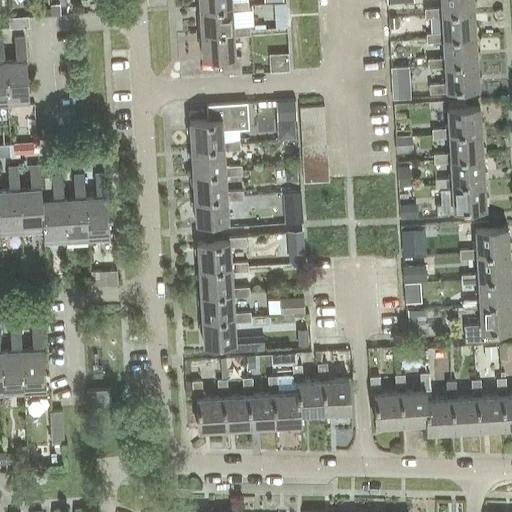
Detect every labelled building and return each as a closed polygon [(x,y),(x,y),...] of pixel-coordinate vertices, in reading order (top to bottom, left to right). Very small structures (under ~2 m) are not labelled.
[(233,30),(233,26),(232,10),(249,9),(248,0),(246,0),(232,1),(232,4),(200,6),(201,31),(233,30)] [(441,12),(474,11),(473,0),(440,0),(441,7),(424,8),(425,17),(442,16),(441,12)] [(443,37),(475,36),(474,11),(441,12),(442,16),(443,32),(426,33),(426,42),(443,41),(443,37)] [(398,16),(389,16),(389,27),(398,27),(398,16)] [(233,30),(201,31),(203,57),(235,55),(234,35),(251,35),(250,25),(233,26),(233,30)] [(4,59),(7,105),(29,103),(25,36),(15,37),(16,58),(5,59),(4,59)] [(444,63),(476,61),(475,36),(443,37),(443,41),(444,58),(427,58),(428,68),(444,67),(444,63)] [(288,68),(289,52),(271,52),(270,67),(288,68)] [(444,63),(444,67),(445,67),(445,82),(429,83),(429,93),(447,92),(446,88),(478,87),(476,61),(444,63)] [(276,136),(293,136),(294,98),(276,98),(276,136)] [(223,144),(223,140),(222,128),(248,126),(246,101),(208,103),(209,119),(189,120),(191,146),(223,144)] [(300,119),(325,118),(325,105),(300,106),(300,119)] [(448,133),(480,131),(478,105),(447,107),(448,128),(431,129),(432,138),(449,137),(448,133)] [(301,132),(326,130),(325,118),(300,119),(301,132)] [(302,144),(327,143),(326,130),(301,132),(302,144)] [(450,158),(481,156),(480,131),(448,133),(449,137),(450,153),(433,154),(433,163),(450,162),(450,158)] [(225,169),(225,165),(224,149),(240,149),(239,139),(223,140),(223,144),(191,146),(192,171),(225,169)] [(303,157),(328,155),(327,143),(302,144),(303,157)] [(303,169),(328,168),(328,155),(303,157),(303,169)] [(451,183),(483,181),(481,156),(450,158),(450,162),(451,178),(434,179),(434,188),(451,187),(451,183)] [(42,198),(43,198),(41,163),(30,164),(31,186),(20,187),(19,187),(22,232),(43,230),(44,230),(42,198)] [(226,195),(226,191),(225,175),(242,174),(241,164),(225,165),(225,169),(192,171),(194,197),(226,195)] [(19,187),(20,187),(19,165),(8,165),(9,187),(0,187),(0,232),(0,233),(22,232),(19,187)] [(413,184),(411,165),(399,166),(400,185),(413,184)] [(328,168),(303,169),(304,182),(329,180),(328,168)] [(285,170),(286,184),(298,183),(297,169),(285,170)] [(85,195),(88,239),(110,238),(105,171),(95,172),(97,194),(86,195),(85,195)] [(85,195),(86,195),(85,172),(74,173),(76,195),(64,196),(63,196),(66,241),(88,239),(85,195)] [(63,196),(64,196),(63,174),(53,175),(54,197),(43,198),(42,198),(44,230),(43,230),(44,242),(66,241),(63,196)] [(442,203),(436,203),(437,213),(453,212),(453,209),(484,207),(483,181),(451,183),(451,187),(441,188),(442,203)] [(226,195),(194,197),(195,222),(228,221),(227,200),(243,199),(243,190),(226,191),(226,195)] [(303,222),(301,191),(289,192),(291,222),(303,222)] [(417,216),(417,203),(400,204),(400,217),(417,216)] [(476,254),(508,252),(508,247),(511,247),(511,241),(508,242),(507,226),(474,228),(475,248),(459,249),(460,258),(476,258),(476,254)] [(303,229),(287,230),(288,246),(304,245),(303,229)] [(230,266),(230,262),(229,246),(246,245),(245,236),(228,237),(228,239),(196,241),(198,268),(230,266)] [(424,239),(402,241),(403,257),(425,256),(424,239)] [(478,279),(510,277),(510,273),(511,272),(511,266),(509,267),(508,252),(476,254),(476,258),(477,273),(461,274),(461,284),(478,283),(478,279)] [(232,291),(232,287),(231,271),(248,270),(247,261),(230,262),(230,266),(198,268),(200,293),(232,291)] [(427,279),(426,263),(404,264),(405,280),(427,279)] [(117,282),(116,269),(91,270),(92,284),(117,282)] [(479,304),(511,302),(511,298),(511,297),(511,291),(511,292),(510,277),(478,279),(478,283),(479,299),(462,300),(463,309),(479,308),(479,304)] [(200,293),(201,318),(234,316),(234,313),(233,296),(249,295),(249,286),(232,287),(232,291),(200,293)] [(305,311),(304,297),(280,298),(280,313),(305,311)] [(479,304),(479,308),(480,324),(464,325),(464,339),(499,337),(498,329),(511,328),(511,316),(511,317),(511,302),(479,304)] [(427,334),(425,307),(408,308),(411,335),(427,334)] [(234,316),(201,318),(203,344),(207,344),(236,342),(235,322),(251,321),(250,312),(234,313),(234,316)] [(21,348),(24,393),(46,392),(42,325),(32,325),(33,347),(22,348),(21,348)] [(21,348),(22,348),(20,326),(10,327),(11,348),(0,349),(0,348),(0,359),(2,394),(24,393),(21,348)] [(224,427),(249,426),(247,393),(243,393),(228,394),(226,357),(220,357),(221,378),(218,379),(219,395),(222,395),(224,427)] [(321,379),(323,411),(349,410),(347,377),(328,379),(327,362),(318,363),(319,379),(321,379)] [(292,364),(293,374),(293,381),(297,380),(299,413),(323,411),(321,379),(319,379),(302,380),(301,363),(292,364)] [(423,389),(430,389),(429,372),(419,372),(420,389),(423,389)] [(423,389),(420,389),(404,390),(404,373),(394,374),(395,391),(399,390),(401,422),(425,421),(424,398),(423,389)] [(278,391),(277,375),(268,376),(269,392),(272,392),(274,424),(299,423),(299,413),(297,380),(293,381),(294,390),(278,391)] [(399,390),(395,391),(379,392),(378,375),(370,375),(371,393),(373,393),(375,424),(401,422),(399,390)] [(249,426),(274,424),(272,392),(269,392),(253,393),(252,377),(242,377),(243,393),(247,393),(249,426)] [(500,394),(502,426),(511,425),(511,393),(506,393),(505,377),(496,378),(496,394),(500,394)] [(500,394),(496,394),(480,395),(480,379),(470,379),(471,395),(475,395),(477,428),(502,426),(500,394)] [(198,429),(224,427),(222,395),(219,395),(203,396),(202,380),(192,380),(193,398),(196,397),(198,429)] [(475,395),(471,395),(455,396),(455,380),(445,381),(446,397),(450,396),(452,429),(477,428),(475,395)] [(88,406),(111,404),(110,388),(87,390),(88,406)] [(426,431),(452,429),(450,396),(446,397),(424,398),(425,421),(426,431)] [(63,410),(50,411),(51,443),(64,442),(63,410)]
